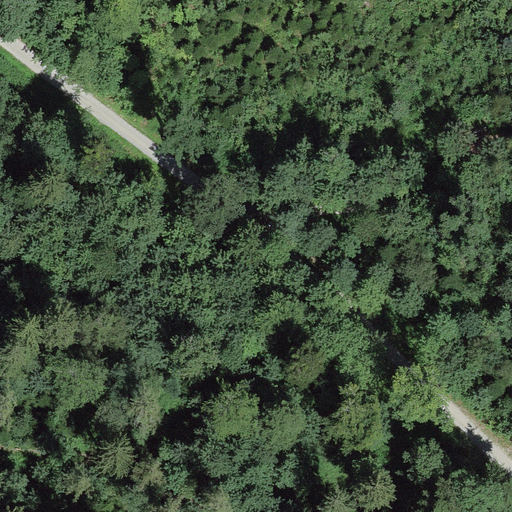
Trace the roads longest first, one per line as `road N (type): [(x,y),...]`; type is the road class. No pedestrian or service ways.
road 1 (track): [(511,475),(231,207)]
road 2 (track): [(511,132),(377,204),(318,212),(231,207)]
road 3 (track): [(231,207),(0,34)]
